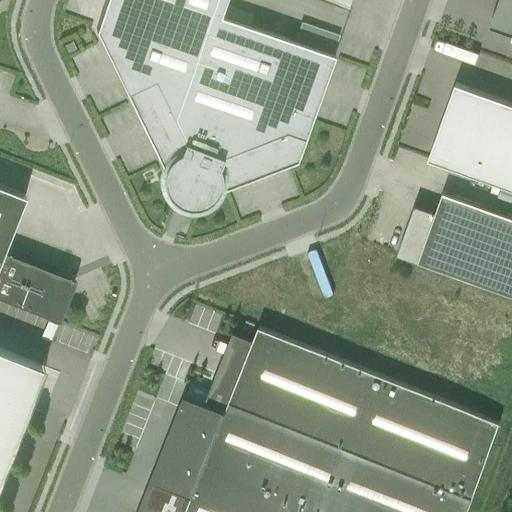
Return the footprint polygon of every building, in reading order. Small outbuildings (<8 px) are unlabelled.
[(304,138),(334,55),(219,16),(224,0),(105,0),(95,30),(126,93),(127,93),(160,160),(159,161),(162,167),(172,171),(170,177),(171,183),(174,189),(178,194),(190,198),(196,198),(202,195),(207,191),(210,185),(220,189),(226,187),(225,186),(295,159),(303,137),(304,138)] [(511,0),(498,0),(494,12),(489,26),(511,34),(511,0)] [(511,103),(455,83),(453,88),(457,90),(451,109),(450,108),(445,121),(446,121),(434,155),(430,154),(428,159),(511,188),(511,103)] [(0,297),(58,320),(58,321),(75,279),(64,275),(2,251),(24,195),(0,185),(0,297)] [(414,204),(397,254),(418,262),(418,261),(511,294),(511,216),(442,192),(435,212),(414,204)] [(184,511),(466,511),(472,496),(501,423),(258,326),(225,411),(184,394),(176,412),(180,414),(154,480),(191,495),(184,511)] [(0,467),(40,366),(0,349),(0,467)]
